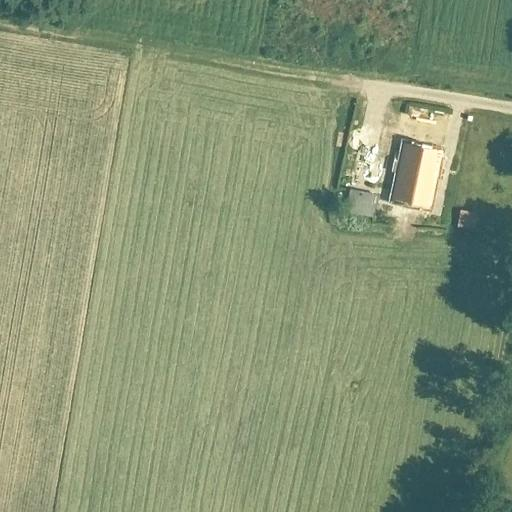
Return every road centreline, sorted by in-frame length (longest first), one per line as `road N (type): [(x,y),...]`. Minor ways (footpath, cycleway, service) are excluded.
road 1 (track): [(471,511),(511,270)]
road 2 (residential): [(357,81),(511,108)]
